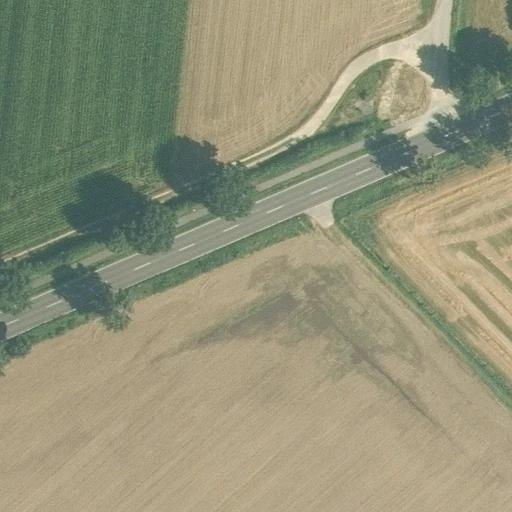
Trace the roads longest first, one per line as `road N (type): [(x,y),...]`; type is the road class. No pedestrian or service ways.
road 1 (secondary): [(0,327),(511,107)]
road 2 (track): [(439,46),(363,61),(286,144),(0,264)]
road 3 (track): [(300,196),(511,410)]
road 4 (track): [(443,136),(444,0)]
